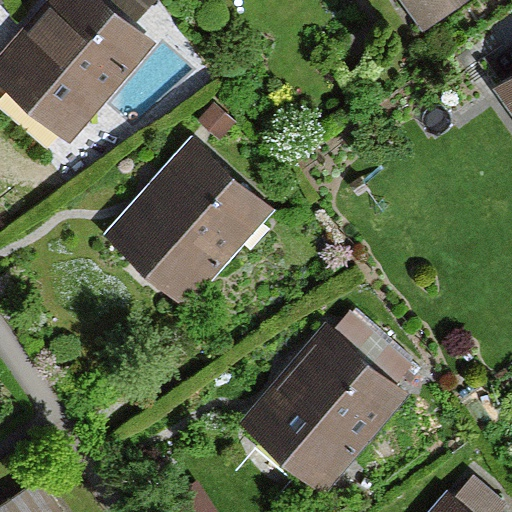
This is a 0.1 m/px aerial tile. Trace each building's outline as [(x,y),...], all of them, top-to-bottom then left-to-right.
[(106,0),(101,6),(94,0),(49,0),(0,55),(0,84),(70,146),(154,43),(130,24),(152,0),(106,0)] [(475,0),(359,0),(364,6),(372,0),(397,0),(427,38),(475,0)] [(511,76),(492,90),(511,117),(511,76)] [(274,212),(195,144),(106,246),(186,314),(274,212)] [(407,394),(319,327),(241,427),(329,495),(407,394)] [(0,511),(55,511),(33,481),(0,505),(0,511)]
